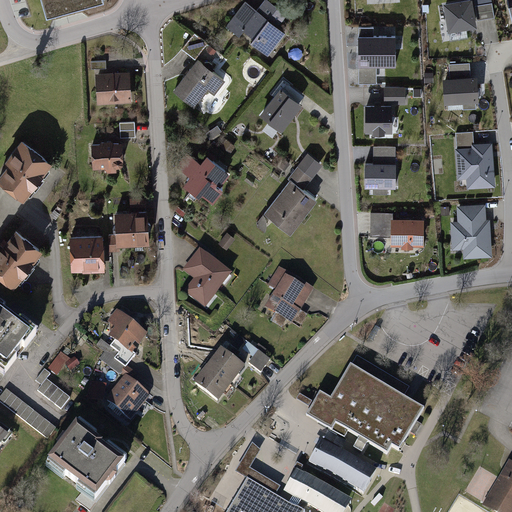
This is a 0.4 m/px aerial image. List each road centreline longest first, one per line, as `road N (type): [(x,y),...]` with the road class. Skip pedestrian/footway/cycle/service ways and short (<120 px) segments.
road 1 (residential): [(360,303),(333,0)]
road 2 (residential): [(144,13),(154,52),(167,292)]
road 3 (residential): [(33,206),(56,251),(64,312),(107,295),(167,292)]
road 4 (residential): [(360,303),(212,452)]
road 5 (residential): [(167,292),(179,412),(212,452)]
road 6 (residential): [(144,13),(41,43),(11,27),(2,0)]
road 7 (unknown): [(269,393),(330,446),(413,475)]
road 8 (residential): [(511,273),(360,303)]
road 9 (residential): [(511,46),(498,48),(497,72),(511,180)]
